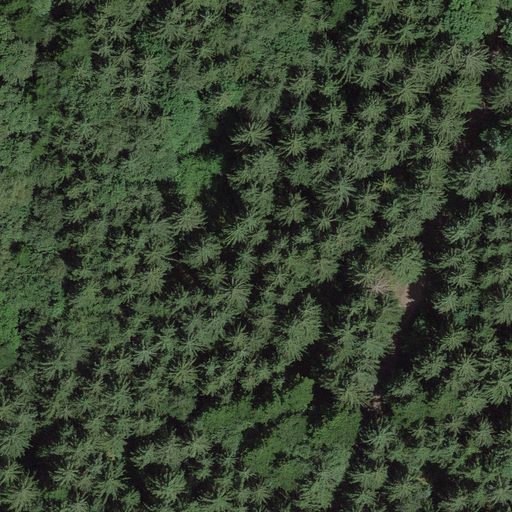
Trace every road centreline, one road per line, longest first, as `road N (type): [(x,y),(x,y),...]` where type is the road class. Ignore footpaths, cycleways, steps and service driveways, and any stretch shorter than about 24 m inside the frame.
road 1 (track): [(511,16),(408,309),(432,359),(471,511)]
road 2 (track): [(335,511),(408,309)]
